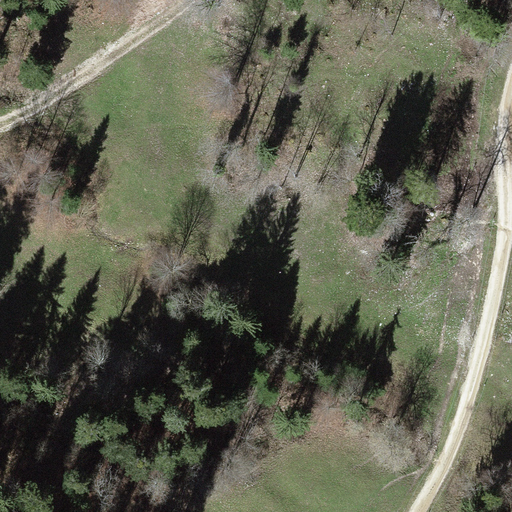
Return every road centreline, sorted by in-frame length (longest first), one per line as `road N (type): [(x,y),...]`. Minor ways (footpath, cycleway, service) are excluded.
road 1 (track): [(421,511),(473,388),(495,299),(511,140)]
road 2 (track): [(0,129),(88,88),(170,0)]
